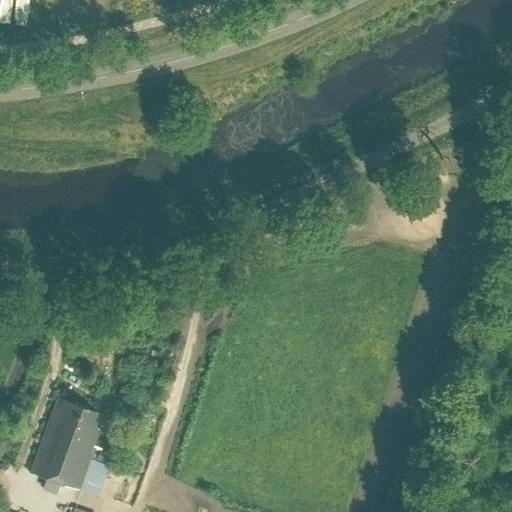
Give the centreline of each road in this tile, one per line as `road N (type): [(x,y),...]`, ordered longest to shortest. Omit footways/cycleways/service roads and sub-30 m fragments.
road 1 (unclassified): [(0,269),(107,268),(197,242),(511,88)]
road 2 (track): [(397,511),(511,167)]
road 3 (tertiary): [(0,93),(152,67),(341,0)]
road 4 (track): [(52,272),(55,347),(17,462)]
